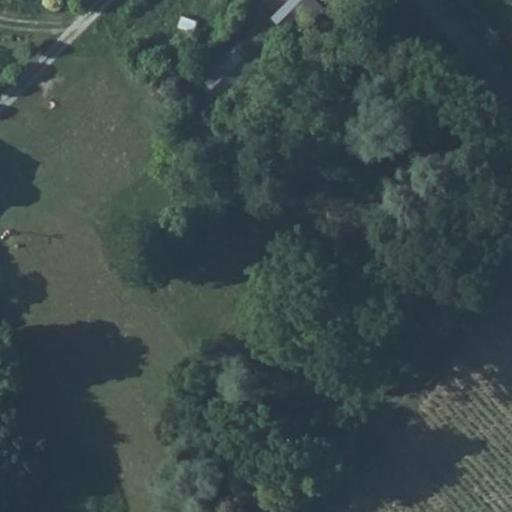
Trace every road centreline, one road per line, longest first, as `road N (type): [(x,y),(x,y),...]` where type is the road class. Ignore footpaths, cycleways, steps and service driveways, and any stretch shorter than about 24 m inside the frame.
road 1 (residential): [(110,0),(0,102)]
road 2 (residential): [(511,97),(430,0)]
